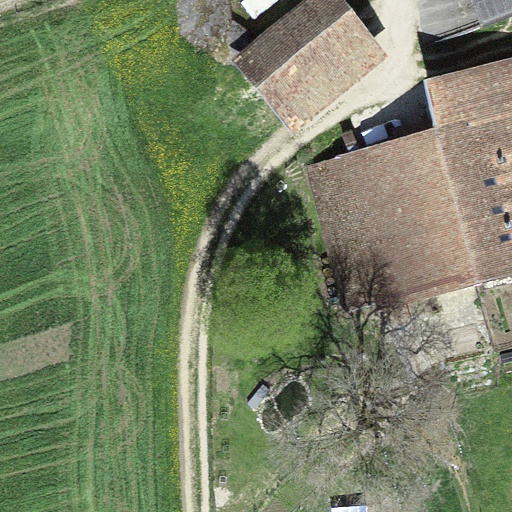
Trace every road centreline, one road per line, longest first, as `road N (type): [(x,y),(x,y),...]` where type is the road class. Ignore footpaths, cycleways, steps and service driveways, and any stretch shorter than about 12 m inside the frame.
road 1 (track): [(391,22),(363,87),(252,172),(227,208),(202,336),(201,511)]
road 2 (track): [(511,54),(475,60),(431,21),(391,22)]
